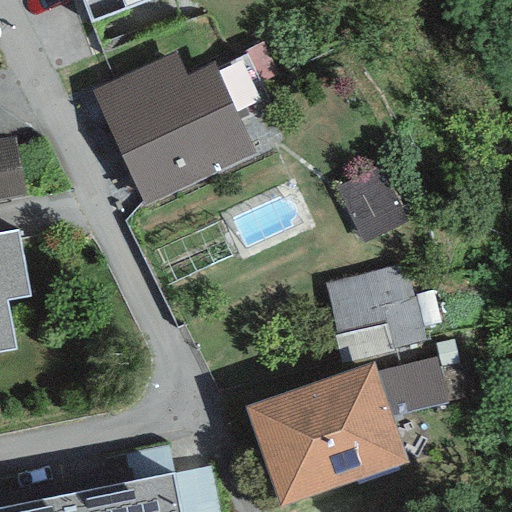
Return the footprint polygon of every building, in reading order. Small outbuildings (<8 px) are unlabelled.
[(81,0),(90,23),(152,0),(81,0)] [(90,92),(143,206),(256,154),(215,64),(187,77),(176,53),(90,92)] [(14,136),(0,138),(0,199),(25,194),(14,136)] [(335,191),(362,242),(406,219),(379,167),(335,191)] [(17,231),(0,234),(0,352),(15,350),(6,301),(29,296),(17,231)] [(408,262),(324,283),(337,336),(333,337),(341,367),(392,354),(391,350),(427,341),(408,262)] [(436,357),(376,372),(391,416),(446,403),(436,357)] [(373,363),(244,406),(278,507),(407,464),(391,416),(376,372),(373,363)] [(217,511),(208,467),(171,474),(179,511),(217,511)] [(64,495),(67,511),(179,511),(171,474),(64,495)] [(0,511),(67,511),(64,495),(0,508),(0,511)]
